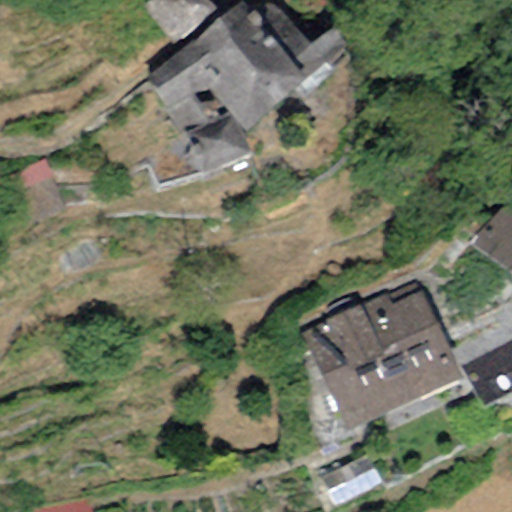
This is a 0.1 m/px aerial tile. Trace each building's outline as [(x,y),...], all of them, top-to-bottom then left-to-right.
[(176,45),(216,9),(207,0),(149,0),(141,7),(176,45)] [(228,111),(240,135),(346,44),(332,27),(310,44),(274,0),(273,0),(257,13),(245,2),(189,48),(228,111)] [(201,179),(250,154),(240,135),(228,111),(189,48),(147,78),(180,136),(201,179)] [(511,206),(506,202),(469,243),(511,277),(511,206)] [(347,430),(460,379),(413,282),(300,334),(347,430)] [(511,339),(460,365),(479,405),(511,389),(511,339)] [(87,511),(85,500),(31,511),(87,511)]
